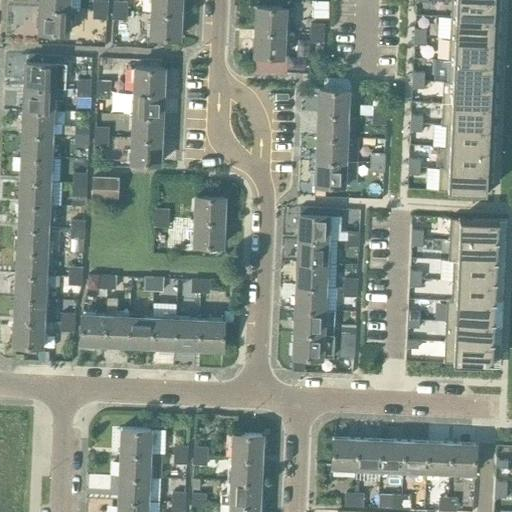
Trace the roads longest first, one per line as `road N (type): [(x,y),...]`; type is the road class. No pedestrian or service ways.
road 1 (residential): [(257,398),(266,197),(251,144),(216,75),(217,0)]
road 2 (residential): [(298,399),(501,407)]
road 3 (residential): [(68,391),(257,398)]
road 4 (residential): [(64,511),(68,391)]
